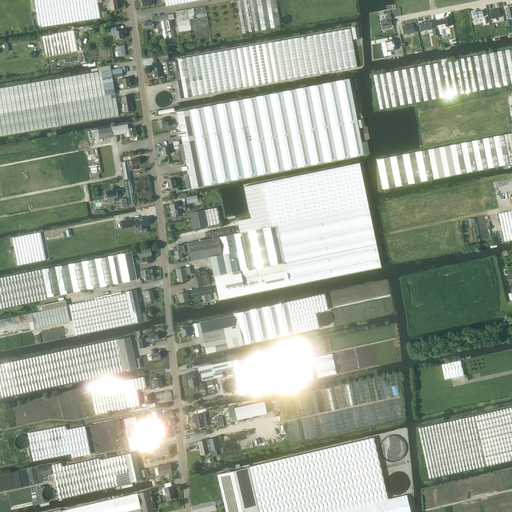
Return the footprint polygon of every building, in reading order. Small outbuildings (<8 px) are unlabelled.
[(33,0),(38,28),(100,18),(100,17),(100,12),(98,3),(102,2),(101,0),(33,0)] [(112,10),(118,9),(117,0),(113,0),(111,1),(110,0),(104,0),(105,3),(106,3),(110,2),(112,10)] [(242,34),(280,27),(275,0),(241,0),(237,1),(242,34)] [(179,32),(209,27),(205,6),(175,11),(179,32)] [(499,9),(490,10),(492,19),(500,17),(499,9)] [(173,14),(152,18),(153,20),(153,21),(145,22),(146,29),(153,27),(154,29),(161,28),(163,40),(174,38),(171,20),(174,19),(173,14)] [(386,20),(381,21),(383,29),(388,28),(388,26),(392,25),(390,15),(386,15),(386,20)] [(438,20),(436,21),(437,26),(445,24),(445,27),(451,26),(449,17),(443,18),(444,20),(443,20),(442,19),(438,20)] [(430,21),(419,23),(421,31),(432,29),(430,21)] [(413,24),(402,26),(404,34),(414,32),(413,24)] [(116,35),(117,39),(123,38),(122,30),(118,30),(117,26),(111,27),(112,35),(116,35)] [(360,39),(358,26),(351,27),(353,40),(360,39)] [(198,56),(177,59),(180,72),(175,72),(176,81),(173,81),(176,99),(184,98),(357,67),(350,29),(198,56)] [(42,36),(46,57),(78,51),(74,30),(42,36)] [(389,40),(385,41),(387,52),(395,50),(393,39),(392,40),(392,37),(389,38),(389,40)] [(126,55),(124,45),(116,46),(118,57),(126,55)] [(511,84),(511,48),(448,61),(373,75),(380,109),(511,84)] [(171,61),(170,61),(163,62),(165,74),(175,72),(175,71),(178,70),(177,61),(173,62),(173,61),(171,61)] [(51,80),(0,88),(0,135),(59,126),(119,116),(117,105),(115,94),(112,78),(111,69),(110,65),(98,67),(99,71),(51,80)] [(163,67),(160,68),(153,69),(155,75),(153,75),(153,77),(155,77),(155,78),(162,76),(161,72),(161,71),(164,71),(163,67)] [(122,68),(111,70),(112,78),(123,76),(122,68)] [(124,87),(130,86),(128,77),(122,78),(123,79),(119,80),(119,83),(123,83),(124,87)] [(186,161),(187,166),(182,167),(183,172),(188,171),(191,189),(271,173),(369,154),(367,141),(361,142),(357,121),(348,78),(176,110),(180,131),(176,132),(177,135),(181,135),(182,140),(186,161)] [(132,99),(131,96),(122,97),(124,107),(123,107),(124,112),(133,110),(132,106),(131,106),(130,99),(132,99)] [(450,114),(440,116),(442,126),(452,124),(453,127),(511,115),(511,99),(450,111),(450,114)] [(164,118),(159,119),(160,128),(169,126),(168,118),(164,118)] [(137,135),(136,127),(128,128),(127,124),(120,125),(122,134),(125,133),(129,132),(130,136),(137,135)] [(100,140),(113,137),(113,135),(122,134),(120,125),(98,129),(100,140)] [(511,132),(504,134),(377,160),(379,171),(383,189),(510,164),(511,163),(511,132)] [(170,154),(169,150),(172,149),(171,146),(168,146),(162,147),(164,155),(170,154)] [(132,160),(124,161),(122,162),(123,169),(124,173),(124,177),(125,179),(129,205),(135,204),(131,178),(130,176),(130,172),(129,168),(129,165),(132,164),(132,165),(141,163),(140,161),(141,160),(141,158),(140,158),(139,157),(131,159),(132,160)] [(11,194),(48,188),(47,183),(47,182),(46,178),(44,179),(44,174),(44,175),(42,160),(0,166),(0,168),(1,168),(2,171),(1,172),(1,173),(2,173),(3,175),(11,174),(8,176),(5,176),(6,181),(8,180),(9,182),(7,182),(8,184),(9,184),(6,186),(8,189),(11,194)] [(251,218),(238,221),(240,233),(277,225),(368,207),(369,206),(360,163),(244,186),(251,218)] [(169,176),(170,179),(166,179),(168,189),(172,188),(172,191),(177,190),(175,178),(181,177),(180,174),(169,176)] [(106,195),(105,195),(106,203),(115,201),(114,198),(118,197),(118,194),(120,193),(119,188),(115,189),(115,188),(111,189),(111,190),(105,191),(106,195)] [(197,195),(186,198),(187,204),(198,201),(197,195)] [(240,233),(233,234),(241,270),(214,275),(219,300),(381,267),(368,207),(277,225),(240,233)] [(220,224),(217,208),(204,210),(207,226),(220,224)] [(193,229),(207,226),(204,210),(190,213),(193,229)] [(505,242),(511,239),(511,210),(499,214),(505,242)] [(143,218),(142,217),(134,218),(136,227),(138,227),(138,230),(146,228),(145,225),(149,225),(148,217),(143,218)] [(132,219),(121,221),(122,228),(133,226),(132,219)] [(46,260),(40,232),(12,238),(18,265),(46,260)] [(192,261),(210,257),(214,275),(241,270),(233,234),(218,237),(219,237),(188,244),(190,251),(192,261)] [(177,259),(183,257),(182,253),(190,251),(188,244),(188,243),(177,246),(178,250),(175,251),(177,259)] [(142,253),(143,257),(152,255),(150,248),(142,250),(141,249),(138,249),(139,254),(142,253)] [(133,260),(131,252),(108,256),(110,268),(113,284),(137,280),(134,264),(133,260)] [(0,308),(47,299),(47,298),(113,284),(110,268),(108,256),(94,259),(41,270),(0,278),(0,308)] [(184,268),(176,269),(179,282),(186,280),(186,275),(185,273),(191,272),(190,267),(184,268)] [(144,270),(141,271),(142,277),(145,276),(146,281),(154,279),(152,268),(144,270)] [(195,288),(202,287),(200,277),(193,279),(195,288)] [(211,286),(190,291),(190,292),(191,297),(212,293),(211,286)] [(155,300),(152,290),(152,289),(143,291),(146,302),(155,300)] [(69,305),(75,335),(143,321),(147,320),(145,312),(141,313),(136,290),(125,292),(125,293),(69,305)] [(190,292),(178,294),(180,302),(189,300),(188,297),(191,297),(190,292)] [(200,323),(193,324),(195,334),(196,337),(202,335),(205,348),(206,354),(216,351),(228,349),(228,348),(243,345),(269,339),(294,334),(319,328),(312,296),(288,302),(262,307),(233,313),(234,315),(199,322),(200,323)] [(65,300),(41,305),(41,306),(42,309),(42,311),(66,306),(65,300)] [(70,322),(66,306),(42,311),(31,313),(0,319),(0,336),(34,329),(70,322)] [(325,311),(323,312),(322,312),(320,314),(319,315),(318,317),(318,319),(318,320),(319,322),(320,323),(322,325),(323,325),(325,326),(327,326),(329,325),(330,324),(331,323),(332,321),(333,319),(333,317),(332,316),(331,314),(330,313),(328,312),(327,311),(325,311)] [(189,325),(181,326),(183,337),(191,335),(190,333),(194,332),(193,325),(189,326),(189,325)] [(145,338),(138,339),(140,348),(147,347),(146,342),(147,341),(151,341),(151,342),(159,340),(158,333),(150,335),(150,337),(145,338)] [(0,397),(137,368),(130,337),(10,362),(0,364),(0,397)] [(202,381),(223,376),(222,371),(233,369),(239,395),(314,379),(307,345),(232,361),(231,361),(220,363),(212,365),(212,364),(198,367),(199,374),(200,374),(202,381)] [(155,349),(150,350),(153,361),(161,359),(160,357),(161,357),(161,355),(160,355),(160,352),(156,353),(155,349)] [(318,377),(337,373),(333,353),(314,356),(318,377)] [(442,365),(445,379),(464,375),(461,360),(442,365)] [(197,372),(186,374),(187,380),(188,380),(190,387),(197,386),(195,376),(198,375),(197,372)] [(282,430),(285,430),(288,445),(317,439),(405,420),(395,374),(307,392),(278,399),(284,425),(281,425),(282,430)] [(163,387),(161,377),(161,376),(156,377),(153,378),(149,379),(151,389),(156,388),(163,387)] [(144,377),(121,381),(127,408),(140,405),(137,390),(146,387),(144,377)] [(235,387),(235,386),(235,385),(235,384),(234,383),(234,382),(233,381),(232,380),(231,380),(229,380),(228,380),(227,380),(226,381),(225,381),(224,382),(223,383),(223,384),(223,385),(223,387),(223,388),(224,389),(224,390),(225,391),(226,391),(227,392),(229,392),(230,392),(231,392),(232,391),(233,391),(234,390),(235,389),(235,387)] [(121,381),(90,388),(96,414),(127,408),(121,381)] [(234,406),(228,407),(230,417),(232,417),(233,420),(237,419),(237,420),(267,413),(266,409),(265,408),(264,401),(235,408),(234,406)] [(511,407),(475,417),(439,424),(419,429),(430,479),(486,466),(511,459),(511,407)] [(152,414),(148,415),(150,421),(154,420),(154,422),(161,420),(160,414),(160,411),(159,411),(152,412),(152,414)] [(196,428),(204,426),(207,426),(205,413),(203,414),(195,415),(194,416),(196,428)] [(137,426),(135,416),(123,419),(126,429),(125,429),(131,451),(142,448),(141,444),(154,440),(152,433),(156,433),(154,428),(151,429),(150,424),(150,423),(145,424),(139,425),(137,426)] [(161,438),(169,436),(166,424),(158,426),(161,438)] [(66,426),(28,433),(33,461),(71,454),(72,458),(91,454),(85,426),(66,430),(66,426)] [(29,443),(29,441),(28,440),(28,439),(27,438),(26,437),(25,436),(23,436),(22,436),(21,436),(20,436),(19,437),(18,438),(17,439),(16,440),(15,441),(15,442),(15,444),(16,445),(16,446),(17,447),(19,449),(20,449),(22,449),(23,449),(24,449),(25,449),(27,448),(28,446),(28,445),(29,444),(29,443)] [(206,439),(198,441),(201,455),(209,453),(209,452),(211,451),(212,457),(218,456),(216,450),(219,449),(216,438),(216,437),(206,439)] [(373,437),(217,474),(225,511),(410,511),(407,495),(388,499),(373,437)] [(157,457),(170,454),(168,447),(156,449),(157,457)] [(135,452),(125,454),(129,471),(117,474),(119,485),(141,480),(135,452)] [(61,462),(52,465),(59,498),(119,485),(117,474),(129,471),(125,454),(100,460),(100,458),(62,466),(61,462)] [(160,475),(172,472),(171,464),(158,467),(160,475)] [(387,489),(389,491),(391,493),(393,494),(396,495),(399,495),(403,493),(405,492),(407,489),(408,487),(409,485),(409,482),(408,479),(406,476),(404,474),(401,473),(398,472),(395,472),(393,473),(390,475),(388,477),(387,480),(386,483),(386,486),(387,489)] [(166,495),(162,496),(163,501),(169,499),(171,500),(175,499),(175,498),(172,486),(165,488),(166,495)] [(55,493),(55,492),(54,491),(54,490),(53,489),(52,488),(50,487),(49,487),(48,487),(47,487),(46,488),(45,488),(44,490),(43,491),(43,493),(43,494),(43,495),(43,496),(44,497),(45,498),(46,498),(47,499),(48,499),(49,499),(51,499),(52,498),(53,497),(54,496),(54,495),(55,494),(55,493)] [(154,511),(149,491),(138,494),(142,511),(154,511)] [(142,511),(138,494),(61,511),(60,509),(48,511),(142,511)]
